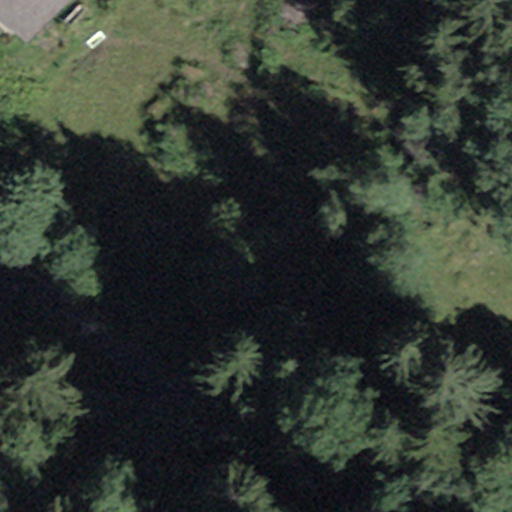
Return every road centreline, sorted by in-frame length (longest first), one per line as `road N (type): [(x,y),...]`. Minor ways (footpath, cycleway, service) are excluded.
road 1 (track): [(492,511),(254,438),(0,270)]
road 2 (track): [(199,406),(91,391),(0,354)]
